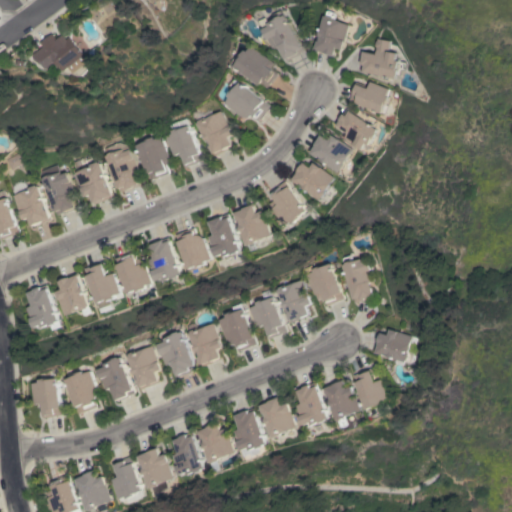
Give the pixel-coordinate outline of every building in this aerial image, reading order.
[(318,50),(330,16),(331,16),(332,11),(334,10),(342,13),(340,19),(355,25),(347,49),(341,47),(337,57),(318,50)] [(308,50),(302,53),(302,54),(290,61),(282,46),(277,49),(272,38),(273,38),(264,21),(271,18),(273,22),(282,18),(282,17),(286,15),(287,16),(290,15),(308,50)] [(44,46),(41,42),(53,33),(57,39),(64,34),(67,39),(71,36),(74,41),(75,40),(82,49),(81,50),(84,54),(83,55),(87,61),(72,73),(68,67),(62,71),(55,61),(54,62),(56,65),(50,70),(48,67),(45,69),(41,63),(40,64),(37,60),(36,61),(33,57),(34,56),(33,54),(44,46)] [(369,71),(368,71),(365,70),(366,64),(365,64),(368,50),(383,53),(384,49),(382,48),(382,46),(381,46),(382,40),(383,40),(384,38),(397,40),(395,51),(405,53),(403,60),(414,62),(414,64),(413,69),(412,70),(410,69),(408,71),(408,74),(406,76),(403,75),(402,78),(369,71)] [(273,58),(272,59),(277,63),(273,68),(280,73),(268,89),(238,66),(244,59),(243,58),(249,50),(251,51),(256,45),(273,58)] [(228,103),(233,97),(231,95),(236,88),(232,85),(237,78),(243,83),(243,82),(272,106),(259,121),(253,116),(251,117),(248,117),(246,117),(245,115),(244,115),(228,103)] [(395,88),(392,96),(394,97),(392,104),(394,105),(394,107),(392,113),(390,114),(360,102),(352,99),(359,83),(372,88),(375,81),(395,88)] [(348,137),(351,132),(339,125),(349,108),(382,129),(380,132),(381,132),(377,139),(376,138),(372,145),(369,143),(366,149),(348,137)] [(232,125),(232,126),(236,134),(230,137),(235,146),(217,155),(212,146),(214,145),(212,141),(210,142),(200,123),(202,122),(201,121),(208,117),(209,119),(224,110),(232,125)] [(172,125),(188,118),(205,160),(188,167),(184,158),(185,157),(183,152),(176,155),(169,135),(175,133),(174,130),(172,125)] [(347,163),(348,164),(344,171),(343,170),(342,171),(325,160),(326,158),(321,155),(320,157),(311,151),(323,134),(331,139),(334,134),(356,149),(347,163)] [(173,162),(167,164),(171,173),(153,180),(150,173),(139,145),(150,140),(150,139),(156,136),(157,139),(163,136),(173,162)] [(140,169),(135,171),(141,184),(122,192),(108,156),(111,155),(110,153),(115,151),(115,153),(125,149),(126,152),(132,149),(140,169)] [(21,152),(26,162),(13,169),(8,159),(21,152)] [(93,166),(92,164),(99,161),(100,163),(101,162),(114,197),(95,204),(91,194),(86,196),(76,172),(93,166)] [(338,177),(328,191),(329,192),(324,198),(323,198),(322,199),(306,187),(307,185),(302,182),(301,184),(293,178),(305,161),(313,167),(316,162),(338,177)] [(47,177),(47,176),(51,174),(51,176),(61,172),(62,175),(69,172),(77,192),(72,194),(77,208),(65,213),(65,212),(58,215),(44,179),(47,177)] [(309,210),(302,216),(303,217),(294,224),(293,222),(288,226),(275,208),(276,207),(272,203),(277,200),(272,193),(287,181),(291,186),(309,210)] [(30,189),(30,188),(37,185),(37,186),(39,185),(47,205),(45,206),(47,210),(48,210),(52,219),(33,226),(29,217),(24,219),(15,195),(30,189)] [(0,200),(7,198),(20,232),(3,239),(0,232),(0,200)] [(275,234),(259,241),(259,242),(252,245),(252,244),(250,245),(242,225),(244,224),(243,220),(240,220),(237,211),(256,203),(260,213),(265,210),(275,234)] [(245,249),(241,251),(242,252),(236,254),(235,253),(228,256),(226,253),(220,255),(212,236),(217,234),(212,220),(224,215),(224,216),(231,213),(245,249)] [(215,258),(208,261),(209,264),(200,267),(202,271),(194,274),(178,234),(196,228),(199,234),(200,234),(204,236),(206,238),(207,240),(215,258)] [(151,260),(157,257),(152,245),(165,240),(166,243),(172,240),(185,274),(182,275),(183,276),(176,279),(175,278),(168,281),(167,278),(160,281),(151,260)] [(118,257),(136,251),(139,259),(145,257),(147,262),(148,262),(156,282),(149,285),(149,287),(141,291),(140,290),(132,293),(118,257)] [(377,281),(372,282),(377,297),(362,302),(362,301),(357,303),(344,265),(345,264),(343,259),(344,257),(352,255),(354,261),(363,258),(364,261),(370,259),(377,281)] [(88,268),(106,261),(110,270),(108,271),(110,275),(117,273),(125,292),(118,295),(118,298),(113,300),(115,304),(104,308),(88,268)] [(327,306),(324,297),(317,300),(307,274),(314,271),(313,269),(319,267),(319,268),(332,263),(345,298),(327,306)] [(60,291),(65,289),(62,281),(72,276),(73,277),(81,274),(84,282),(82,283),(84,288),(86,287),(94,305),(92,306),(92,307),(85,310),(84,309),(69,316),(60,291)] [(288,313),(290,313),(288,308),(286,309),(278,290),(280,289),(280,288),(287,285),(287,286),(303,279),(313,303),(306,306),(310,314),(292,323),(288,313)] [(31,307),(36,305),(31,292),(49,285),(63,320),(60,321),(60,322),(54,325),(54,324),(46,327),(45,324),(38,327),(31,307)] [(288,331),(271,338),(267,329),(268,329),(266,324),(259,327),(251,307),(258,305),(257,302),(265,299),(265,300),(273,297),(288,331)] [(257,343),(240,351),(237,343),(231,345),(220,320),(227,317),(226,314),(235,310),(235,312),(243,309),(257,343)] [(224,346),(218,349),(222,359),(203,366),(200,357),(201,356),(200,352),(197,352),(190,333),(192,332),(192,330),(198,328),(199,329),(215,323),(224,346)] [(412,362),(411,362),(410,365),(401,362),(402,358),(392,355),(387,354),(377,352),(383,332),(392,334),(394,329),(425,338),(418,363),(412,361),(412,362)] [(198,369),(192,371),(179,377),(173,363),(168,365),(159,344),(165,341),(164,339),(175,334),(174,333),(179,331),(179,333),(183,331),(198,369)] [(162,369),(157,371),(161,382),(142,389),(138,380),(140,379),(138,374),(136,375),(129,356),(130,355),(129,353),(136,351),(136,352),(153,345),(162,369)] [(136,392),(129,395),(130,396),(118,401),(112,387),(107,389),(99,369),(105,367),(104,364),(114,360),(114,359),(118,357),(119,358),(121,357),(136,392)] [(394,398),(387,401),(388,404),(380,407),(380,406),(371,409),(357,375),(375,367),(381,381),(387,379),(394,398)] [(98,406),(80,414),(66,379),(77,375),(77,373),(82,371),(83,373),(90,370),(98,390),(97,390),(98,392),(98,394),(97,397),(95,399),(98,406)] [(63,415),(44,418),(42,409),(43,408),(42,403),(35,404),(32,383),(39,382),(38,379),(45,378),(45,380),(57,378),(63,415)] [(328,386),(347,378),(351,387),(356,385),(366,409),(351,416),(354,423),(352,425),(349,427),(346,426),(343,419),(341,419),(328,386)] [(301,405),(307,402),(301,389),(319,382),(333,417),(330,419),(331,420),(325,423),(324,421),(317,425),(315,422),(309,425),(301,405)] [(269,418),(271,417),(269,412),(267,413),(263,403),(282,395),(286,405),(292,403),(301,427),(286,434),(286,435),(279,438),(278,436),(277,437),(269,418)] [(240,430),(244,428),(239,414),(251,409),(251,410),(258,407),(272,443),(269,444),(269,446),(263,448),(265,453),(257,456),(256,453),(249,456),(247,450),(240,430)] [(208,443),(210,442),(208,437),(206,438),(202,429),(221,421),(225,430),(231,428),(234,436),(240,452),(225,458),(225,460),(218,463),(217,461),(216,462),(208,443)] [(178,455),(183,452),(178,439),(196,431),(211,467),(208,468),(208,470),(202,472),(201,471),(194,474),(193,472),(186,474),(178,455)] [(179,477),(164,484),(164,485),(157,488),(157,487),(155,488),(147,469),(149,468),(147,462),(146,463),(142,453),(160,446),(165,456),(170,454),(179,477)] [(116,479),(122,477),(116,463),(134,456),(144,478),(143,478),(148,490),(139,493),(140,495),(133,498),(132,496),(124,499),(116,479)] [(117,500),(101,507),(102,508),(95,511),(94,510),(93,510),(85,492),(87,491),(84,485),(83,486),(79,477),(98,469),(102,478),(107,476),(117,500)] [(57,511),(52,498),(52,497),(50,492),(56,489),(52,482),(71,474),(85,509),(76,511),(57,511)]
